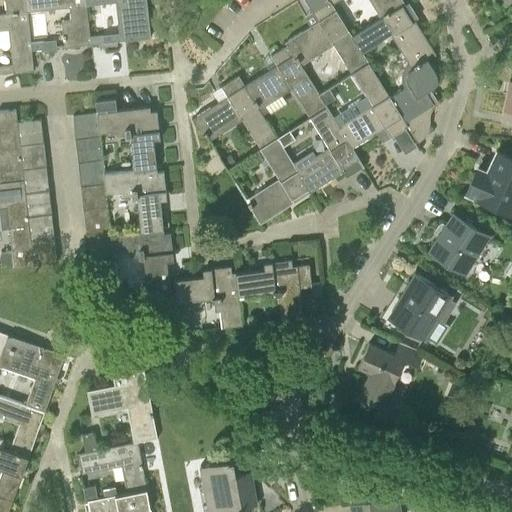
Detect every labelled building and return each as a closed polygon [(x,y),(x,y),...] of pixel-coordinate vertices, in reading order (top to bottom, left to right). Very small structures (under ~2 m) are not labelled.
[(5,0),(7,12),(27,11),(26,0),(5,0)] [(26,0),(27,11),(69,6),(71,19),(61,20),(64,46),(91,44),(90,36),(87,4),(86,0),(26,0)] [(86,0),(87,4),(121,0),(125,40),(151,37),(148,11),(145,11),(143,0),(86,0)] [(306,0),(319,20),(285,41),(287,44),(299,61),(331,41),(351,74),(369,63),(363,53),(352,36),(332,4),(329,0),(306,0)] [(329,0),(332,4),(338,0),(374,0),(385,16),(405,3),(403,0),(329,0)] [(405,3),(385,16),(352,36),(363,53),(392,35),(409,63),(407,64),(406,65),(405,67),(404,68),(403,69),(402,71),(401,73),(401,74),(401,76),(401,78),(401,80),(402,81),(402,83),(403,84),(404,86),(405,87),(390,96),(406,121),(434,104),(426,90),(433,86),(436,82),(437,76),(436,71),(428,58),(436,53),(415,19),(413,20),(403,5),(406,4),(405,3)] [(0,13),(0,30),(8,29),(13,64),(0,65),(0,73),(13,72),(14,72),(34,70),(32,49),(31,42),(27,11),(7,12),(0,13)] [(90,36),(91,44),(98,43),(98,47),(116,45),(116,41),(109,42),(108,34),(90,36)] [(43,41),(31,42),(32,49),(44,48),(43,41)] [(299,61),(287,44),(271,54),(277,64),(245,84),(257,106),(289,86),(309,118),(327,106),(324,102),(319,93),(299,61)] [(408,125),(406,121),(390,96),(369,63),(351,74),(371,107),(340,126),(352,147),(385,127),(391,136),(408,125)] [(257,106),(245,84),(239,74),(221,85),(227,95),(194,116),(207,137),(239,116),(260,149),(277,139),(257,106)] [(319,93),(324,102),(334,96),(329,87),(327,88),(319,93)] [(150,105),(117,109),(116,97),(96,99),(97,111),(99,125),(99,132),(115,130),(116,135),(129,134),(133,169),(157,166),(153,134),(160,133),(157,110),(151,110),(150,105)] [(364,166),(359,157),(352,147),(340,126),(327,106),(309,118),(331,152),(298,172),(308,189),(310,191),(345,170),(343,167),(349,164),(354,172),(364,166)] [(0,182),(24,179),(23,168),(21,156),(20,145),(19,132),(18,120),(16,109),(0,110),(0,182)] [(74,127),(99,125),(97,111),(73,114),(74,127)] [(19,132),(43,129),(42,118),(18,120),(19,132)] [(99,125),(74,127),(76,140),(100,137),(99,132),(99,125)] [(20,145),(44,142),(43,129),(19,132),(20,145)] [(277,139),(283,147),(295,140),(290,131),(277,139)] [(100,137),(76,140),(77,150),(101,148),(100,137)] [(298,172),(283,147),(277,139),(260,149),(281,183),(249,203),(261,222),(295,201),(293,198),(308,189),(298,172)] [(21,156),(45,153),(44,142),(20,145),(21,156)] [(101,148),(77,150),(78,161),(102,159),(101,148)] [(511,188),(511,157),(497,150),(484,176),(476,172),(466,192),(500,208),(510,188),(511,188)] [(23,168),(47,166),(45,153),(21,156),(23,168)] [(102,159),(78,161),(80,174),(104,172),(102,159)] [(24,181),(48,178),(47,166),(23,168),(24,179),(24,181)] [(140,230),(164,228),(160,195),(166,194),(164,170),(158,171),(157,166),(133,169),(104,172),(105,183),(106,192),(122,191),(122,195),(136,194),(140,230)] [(104,172),(80,174),(81,186),(105,183),(104,172)] [(25,192),(49,190),(48,178),(24,181),(25,192)] [(25,192),(24,181),(24,179),(0,182),(0,217),(1,229),(9,228),(10,242),(11,251),(0,252),(0,253),(0,261),(14,266),(32,263),(31,252),(30,240),(29,228),(27,217),(26,203),(25,192)] [(105,183),(81,186),(82,198),(106,196),(106,192),(105,183)] [(26,203),(51,200),(49,190),(25,192),(26,203)] [(106,196),(82,198),(84,211),(108,208),(106,196)] [(27,217),(52,214),(51,200),(26,203),(27,217)] [(109,219),(108,208),(84,211),(85,222),(109,219)] [(465,273),(490,234),(455,211),(430,250),(465,273)] [(29,228),(53,226),(52,214),(27,217),(29,228)] [(86,233),(110,230),(109,219),(85,222),(86,233)] [(30,240),(55,237),(53,226),(29,228),(30,240)] [(164,232),(164,228),(140,230),(111,233),(112,244),(113,253),(129,251),(129,257),(143,255),(147,292),(171,289),(167,256),(173,255),(171,231),(164,232)] [(110,230),(86,233),(88,246),(112,244),(111,233),(110,230)] [(31,252),(56,249),(55,237),(30,240),(31,252)] [(112,244),(88,246),(89,257),(113,255),(113,253),(112,244)] [(56,249),(31,252),(32,263),(57,261),(56,249)] [(236,271),(239,294),(275,290),(277,304),(282,303),(284,320),(303,317),(297,264),(293,265),(292,258),(264,261),(265,268),(236,271)] [(243,324),(239,294),(236,271),(232,272),(231,265),(207,268),(208,274),(175,278),(177,301),(213,297),(215,311),(220,310),(222,326),(243,324)] [(424,338),(451,295),(416,272),(388,316),(424,338)] [(323,296),(321,282),(313,283),(314,297),(323,296)] [(0,357),(5,344),(8,334),(0,330),(0,357)] [(394,353),(369,342),(358,365),(370,371),(359,395),(383,406),(404,359),(417,365),(423,353),(399,342),(394,353)] [(5,344),(0,357),(0,364),(35,377),(26,403),(45,411),(65,354),(46,347),(42,358),(5,344)] [(133,442),(138,441),(157,437),(144,367),(124,370),(126,382),(87,389),(92,413),(127,406),(133,442)] [(345,394),(333,390),(329,406),(341,409),(345,394)] [(0,394),(0,415),(19,422),(10,449),(29,456),(45,411),(26,403),(0,394)] [(85,450),(96,448),(92,431),(82,433),(85,450)] [(138,441),(133,442),(79,452),(83,472),(122,465),(126,484),(127,492),(147,488),(138,441)] [(29,456),(10,449),(0,445),(0,466),(3,468),(0,477),(0,495),(13,501),(29,456)] [(237,472),(234,458),(201,464),(207,498),(213,496),(216,510),(257,503),(251,469),(237,472)] [(87,500),(88,499),(99,497),(97,484),(84,486),(87,500)] [(106,496),(118,493),(116,485),(104,487),(106,496)] [(151,511),(147,488),(127,492),(118,493),(106,496),(99,497),(88,499),(90,511),(129,511),(131,511),(151,511)] [(0,511),(8,511),(13,501),(0,495),(0,511)] [(389,503),(388,495),(350,502),(352,511),(400,511),(399,501),(389,503)]
